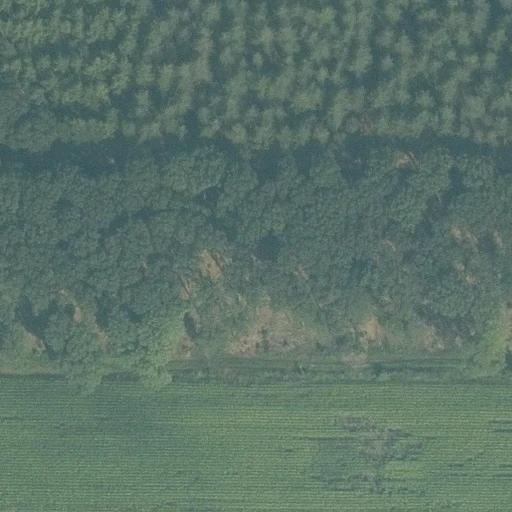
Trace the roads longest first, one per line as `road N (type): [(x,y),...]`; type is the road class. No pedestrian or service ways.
road 1 (track): [(0,188),(511,189)]
road 2 (track): [(356,189),(370,0)]
